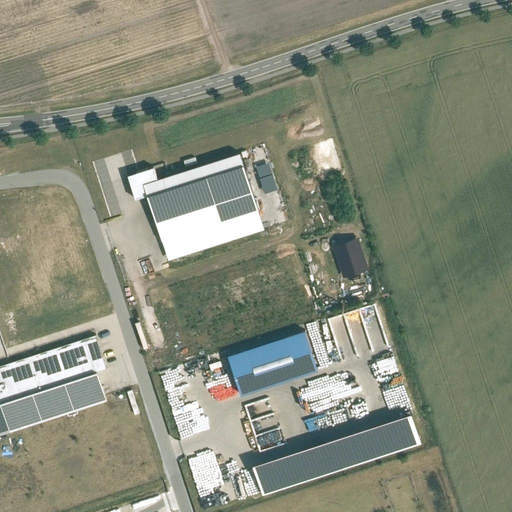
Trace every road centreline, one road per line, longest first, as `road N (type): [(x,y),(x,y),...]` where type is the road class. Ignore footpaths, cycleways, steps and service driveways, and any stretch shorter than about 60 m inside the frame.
road 1 (secondary): [(483,0),(191,90),(0,123)]
road 2 (residential): [(187,511),(79,184),(57,174),(0,183)]
road 3 (unknown): [(0,346),(122,314)]
